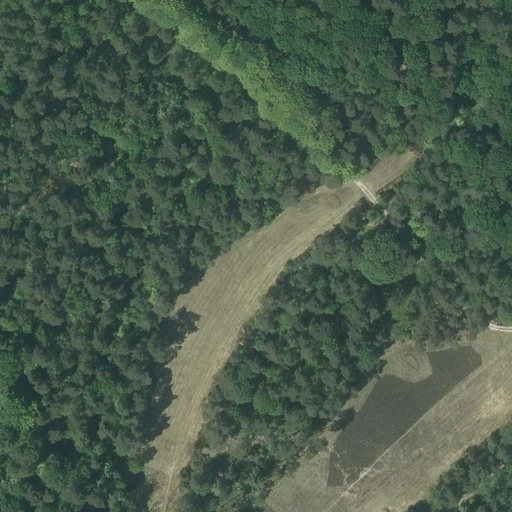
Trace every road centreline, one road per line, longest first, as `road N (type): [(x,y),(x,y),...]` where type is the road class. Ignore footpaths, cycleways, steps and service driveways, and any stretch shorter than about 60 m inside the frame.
road 1 (track): [(145,0),(284,96),(477,321),(511,328)]
road 2 (track): [(161,511),(219,318),(275,242),(363,188)]
road 3 (track): [(325,511),(511,344)]
